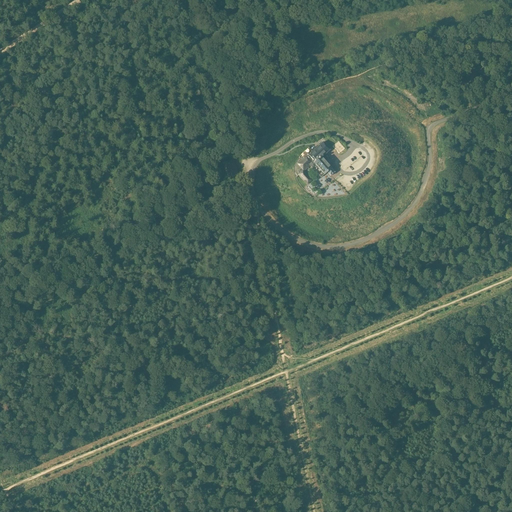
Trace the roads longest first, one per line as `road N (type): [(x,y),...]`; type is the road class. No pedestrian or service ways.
road 1 (unclassified): [(256,162),(256,202),(279,228),(312,245),(351,244),(398,220),(419,196),(430,127),(511,95)]
road 2 (track): [(252,178),(0,304)]
road 3 (track): [(511,278),(312,360)]
road 4 (track): [(285,371),(259,209)]
